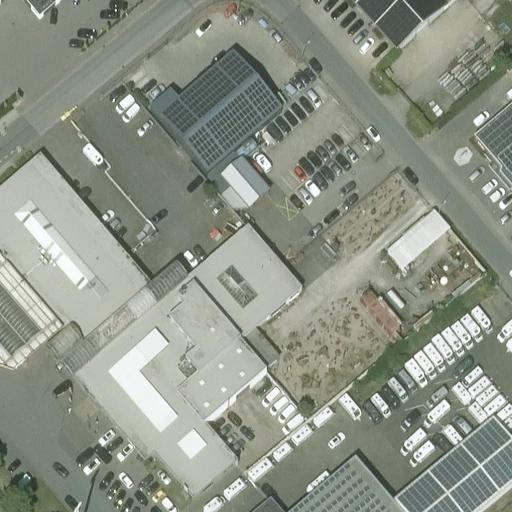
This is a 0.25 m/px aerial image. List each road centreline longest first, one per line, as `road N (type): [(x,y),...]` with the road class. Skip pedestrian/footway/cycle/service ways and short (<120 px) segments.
road 1 (residential): [(275,0),(511,268)]
road 2 (residential): [(181,0),(0,150)]
